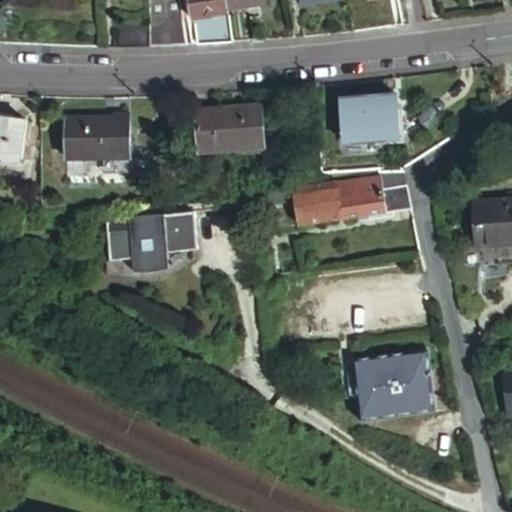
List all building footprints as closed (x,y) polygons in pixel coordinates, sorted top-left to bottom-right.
[(181,20),(178,0),(148,0),(148,21),(149,47),(170,46),(167,22),(181,20)] [(170,46),(189,46),(182,0),(178,0),(181,20),(167,22),(170,46)] [(198,45),(232,43),(227,10),(225,0),(188,0),(191,20),(194,19),(198,45)] [(264,0),(225,0),(227,10),(265,5),(264,0)] [(149,47),(148,21),(117,21),(117,48),(149,47)] [(397,95),(342,99),(346,143),(400,139),(397,95)] [(260,105),(196,110),(200,153),(264,148),(260,105)] [(114,118),(68,118),(68,159),(130,158),(129,114),(113,114),(114,118)] [(25,122),(0,118),(0,157),(21,160),(25,122)] [(411,208),(403,172),(379,172),(380,177),(294,189),(299,224),(342,217),(342,219),(411,208)] [(257,195),(258,205),(294,200),(292,189),(257,195)] [(511,244),(511,201),(473,203),(475,247),(511,244)] [(193,210),(106,221),(111,261),(134,258),(135,271),(170,267),(168,251),(198,247),(193,210)] [(429,351),(354,363),(359,400),(364,427),(439,414),(429,351)] [(359,400),(354,363),(340,366),(346,403),(359,400)] [(511,372),(503,374),(508,417),(511,416),(511,372)]
